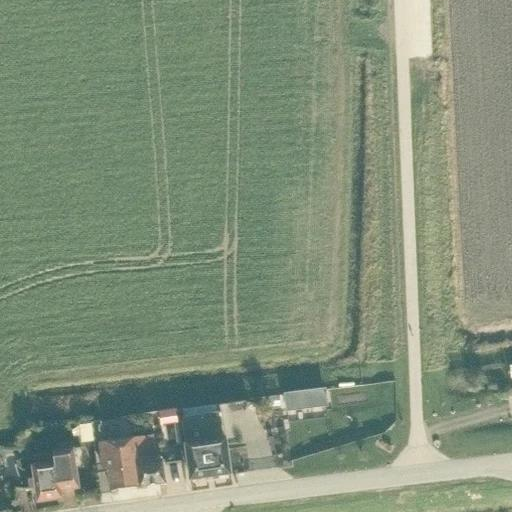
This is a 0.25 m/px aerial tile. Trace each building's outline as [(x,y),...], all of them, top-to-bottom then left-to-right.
[(325,390),(304,393),(304,394),(304,397),(304,398),(306,411),(327,408),(325,392),(325,390)] [(160,413),(162,424),(178,421),(177,411),(160,413)] [(229,476),(226,445),(222,414),(181,419),(189,481),(229,476)] [(91,425),(78,426),(80,444),(93,443),(91,425)] [(139,489),(164,485),(161,465),(160,457),(154,458),(151,437),(98,444),(102,474),(106,473),(109,492),(139,488),(139,489)] [(37,503),(60,500),(59,493),(78,490),(72,451),(53,454),(54,465),(31,468),(37,503)]
